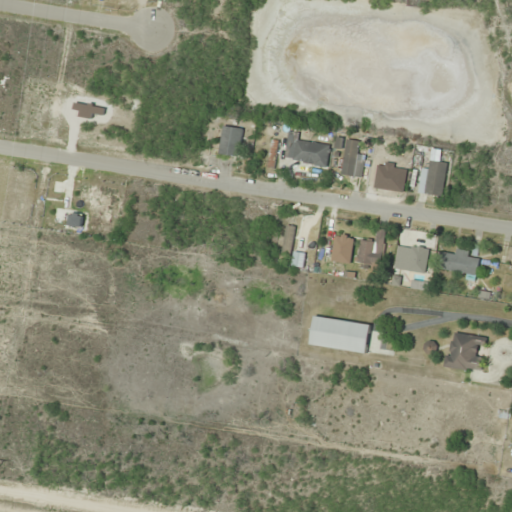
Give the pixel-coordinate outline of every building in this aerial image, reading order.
[(239,156),(242,128),(222,126),(219,154),(239,156)] [(326,166),(330,146),(290,139),(286,159),(326,166)] [(358,154),(359,140),(345,139),(342,174),(362,176),(364,154),(358,154)] [(442,196),(447,163),(429,160),(428,169),(422,168),(418,192),(442,196)] [(386,230),(377,229),(375,241),(359,239),(357,263),(381,265),(386,230)] [(424,274),(429,249),(398,243),(393,268),(424,274)] [(455,254),(442,251),(439,268),(476,277),(481,256),(456,251),(455,254)] [(313,316),(309,345),(366,353),(371,324),(313,316)] [(481,371),(483,357),(477,356),(478,346),(485,347),(487,336),(451,333),(447,368),(481,371)]
